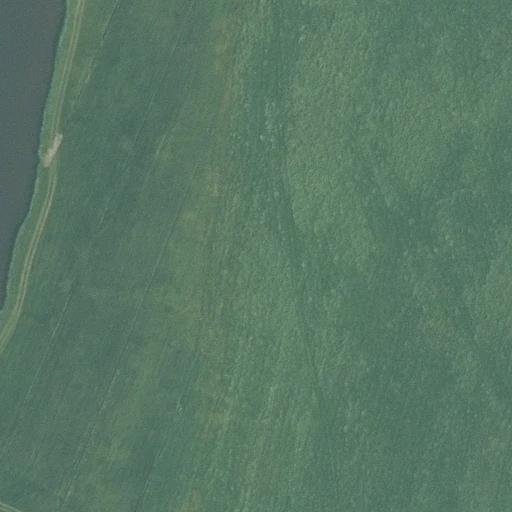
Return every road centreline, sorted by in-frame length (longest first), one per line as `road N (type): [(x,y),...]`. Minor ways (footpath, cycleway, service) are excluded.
road 1 (track): [(0,342),(47,202),(80,0)]
road 2 (track): [(330,511),(298,335)]
